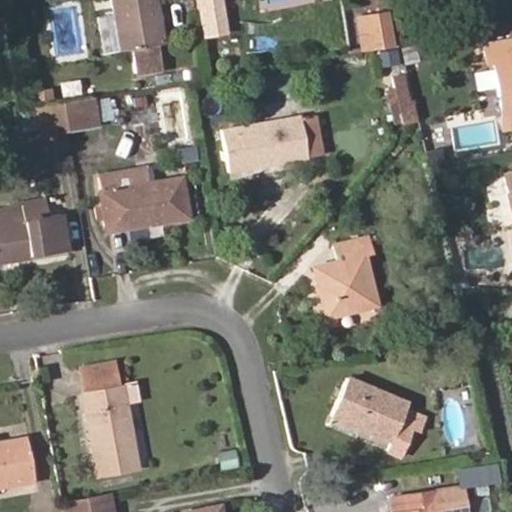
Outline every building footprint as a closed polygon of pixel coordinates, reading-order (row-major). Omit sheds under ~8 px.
[(163,43),(155,0),(111,0),(120,50),(131,48),(135,75),(161,70),(157,44),(163,43)] [(391,45),(385,13),(357,18),(363,51),(391,45)] [(511,111),(511,39),(482,45),(485,61),(490,60),(499,113),(511,111)] [(417,61),(413,45),(401,48),(405,64),(417,61)] [(398,55),(397,46),(382,48),(383,57),(398,55)] [(417,120),(411,100),(409,101),(402,74),(390,76),(392,88),(401,122),(401,124),(417,120)] [(77,80),(57,83),(59,97),(79,93),(77,80)] [(401,122),(392,88),(384,90),(392,124),(401,122)] [(53,100),(51,89),(32,92),(34,103),(53,100)] [(96,122),(92,97),(92,95),(60,100),(65,130),(96,125),(96,122)] [(111,120),(107,95),(92,97),(96,122),(111,120)] [(65,130),(60,100),(35,105),(39,128),(40,134),(65,130)] [(39,128),(35,105),(20,107),(14,108),(18,132),(39,128)] [(502,131),(511,129),(511,111),(499,113),(502,131)] [(322,154),(315,114),(298,117),(306,157),(322,154)] [(298,117),(298,116),(220,130),(227,172),(306,158),(306,157),(298,117)] [(188,217),(180,177),(147,182),(144,165),(96,174),(106,231),(188,217)] [(511,173),(503,176),(511,211),(511,173)] [(38,217),(35,200),(10,204),(10,207),(12,222),(38,217)] [(0,261),(66,251),(60,213),(38,217),(12,222),(10,207),(0,208),(0,261)] [(375,305),(363,256),(372,253),(368,237),(331,246),(334,259),(311,265),(324,317),(375,305)] [(468,287),(466,278),(458,279),(460,288),(468,287)] [(136,468),(121,386),(117,387),(113,362),(79,368),(84,393),(81,394),(96,475),(136,468)] [(399,422),(407,403),(347,377),(330,416),(390,442),(386,451),(401,457),(413,428),(399,422)] [(0,487),(33,482),(25,436),(0,440),(0,487)] [(238,466),(235,449),(217,452),(220,469),(238,466)] [(465,511),(461,486),(389,497),(391,511),(465,511)] [(111,511),(108,493),(62,501),(64,511),(111,511)]
